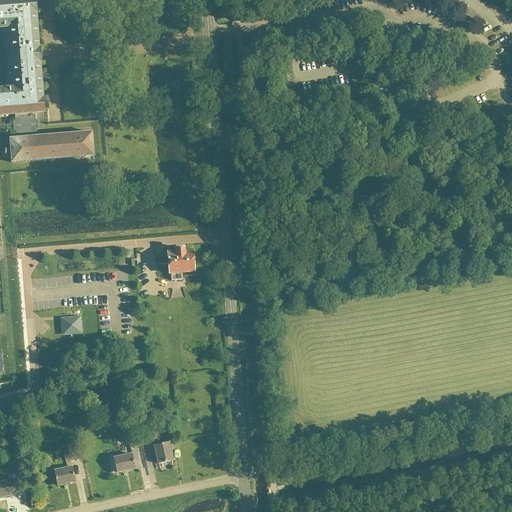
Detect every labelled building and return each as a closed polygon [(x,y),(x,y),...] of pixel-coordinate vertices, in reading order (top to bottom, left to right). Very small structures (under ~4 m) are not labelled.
[(0,116),(15,116),(15,122),(13,122),(14,139),(9,139),(10,152),(11,163),(93,157),(91,133),(38,137),(37,120),(35,120),(34,114),(43,113),(34,0),(2,0),(3,1),(0,1),(0,116)] [(167,256),(157,257),(158,265),(168,264),(169,274),(170,274),(171,281),(182,280),(181,273),(194,272),(192,251),(184,252),(183,249),(175,249),(175,253),(167,254),(167,256)] [(61,337),(81,335),(80,317),(59,319),(61,337)] [(125,401),(115,402),(116,409),(127,408),(125,401)] [(83,413),(76,415),(80,431),(87,429),(83,413)] [(18,428),(7,430),(11,445),(22,443),(18,428)] [(151,431),(139,434),(142,445),(154,443),(151,431)] [(130,448),(142,445),(139,434),(127,437),(130,448)] [(169,443),(154,446),(157,464),(172,461),(169,443)] [(62,451),(65,462),(82,458),(79,447),(62,451)] [(135,469),(132,454),(108,459),(111,473),(116,472),(116,473),(135,469)] [(6,475),(18,472),(15,461),(3,463),(6,475)] [(75,482),(72,467),(53,471),(56,486),(75,482)] [(12,480),(0,482),(0,498),(16,495),(12,480)]
